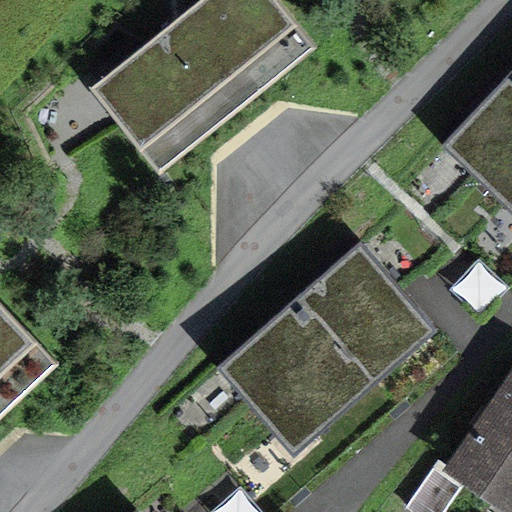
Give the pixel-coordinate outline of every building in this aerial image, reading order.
[(263,0),(224,0),(99,102),(162,179),(311,58),(263,0)] [(511,78),(453,140),(511,195),(511,78)] [(361,254),(223,377),(296,459),(434,336),(361,254)] [(0,316),(0,424),(54,375),(0,316)] [(511,511),(511,402),(460,478),(510,511),(511,511)]
